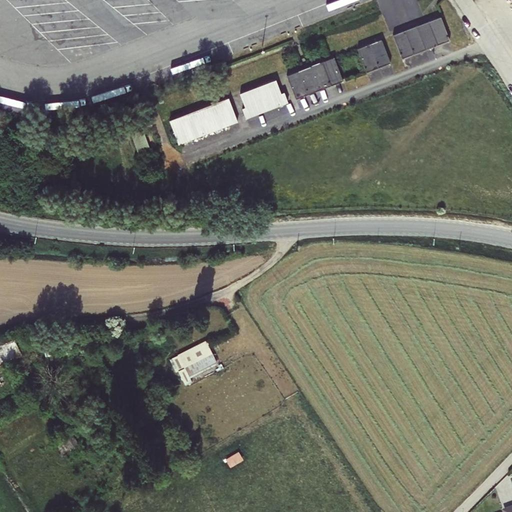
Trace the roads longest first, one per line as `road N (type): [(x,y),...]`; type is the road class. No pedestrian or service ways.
road 1 (residential): [(487,40),(169,162)]
road 2 (residential): [(285,230),(285,245),(267,265),(194,303),(0,334)]
road 3 (residential): [(285,230),(123,236),(0,220)]
road 4 (residential): [(511,239),(443,227),(285,230)]
